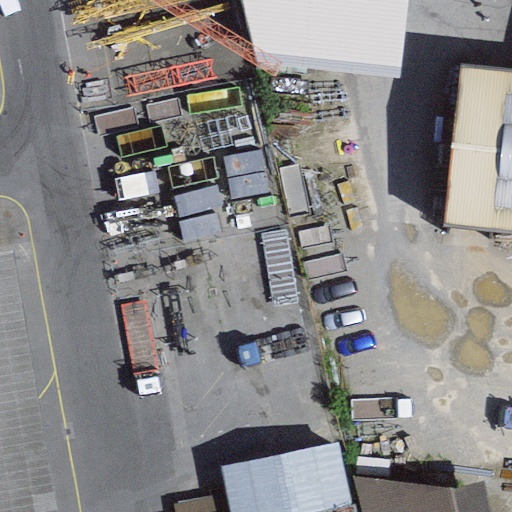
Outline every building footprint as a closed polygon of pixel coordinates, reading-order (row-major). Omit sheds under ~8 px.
[(402,85),(409,0),(240,0),(258,72),(402,85)] [(450,236),(511,242),(511,84),(466,80),(450,236)] [(162,141),(195,291),(298,269),(266,118),(162,141)] [(0,511),(58,511),(14,258),(0,260),(0,511)] [(363,511),(489,511),(485,489),(356,479),(363,511)]
